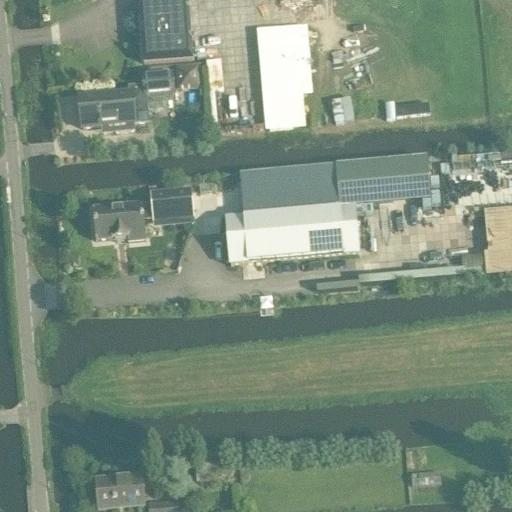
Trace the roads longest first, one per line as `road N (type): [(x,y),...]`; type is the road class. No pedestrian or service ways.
road 1 (tertiary): [(42,511),(0,8)]
road 2 (unknown): [(22,282),(404,250)]
road 3 (unknown): [(2,42),(22,30),(95,20),(121,0)]
